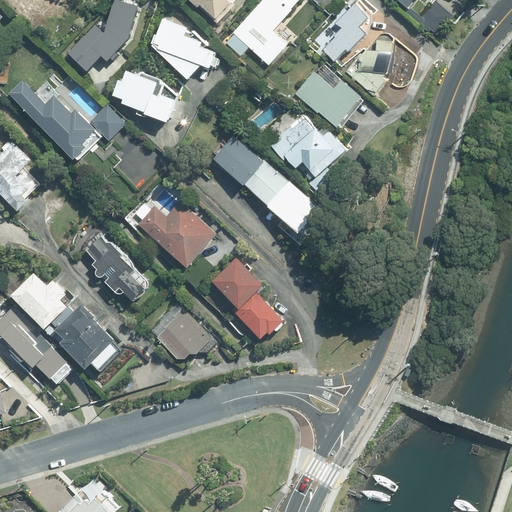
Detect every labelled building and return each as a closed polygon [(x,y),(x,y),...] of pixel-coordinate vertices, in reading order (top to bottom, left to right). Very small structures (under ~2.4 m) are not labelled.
[(13,0),(25,11),(35,1),(43,8),(45,6),(49,9),(57,0),(60,2),(62,0),(13,0)] [(88,36),(72,53),(91,71),(105,56),(111,62),(133,39),(142,6),(122,0),(119,0),(109,34),(99,25),(89,37),(88,36)] [(192,0),(220,24),(238,5),(236,3),(238,0),(192,0)] [(237,34),(228,43),(243,56),(251,47),(271,66),(290,45),(275,31),(294,10),(293,9),(302,0),(264,0),(235,33),(237,34)] [(391,0),(408,14),(412,10),(411,9),(418,0),(391,0)] [(419,15),(414,11),(410,16),(422,26),(427,20),(433,25),(428,30),(431,33),(433,30),(439,35),(456,16),(438,1),(434,6),(435,6),(425,18),(419,14),(419,15)] [(327,48),(325,49),(338,62),(350,50),(352,53),(371,34),(364,27),(372,18),(357,3),(337,23),(342,28),(333,37),(328,33),(320,41),(327,48)] [(198,25),(172,16),(159,53),(216,73),(224,53),(193,42),(198,25)] [(388,28),(351,68),(377,93),(401,67),(391,59),(405,44),(388,28)] [(366,101),(324,63),(296,94),(338,131),(366,101)] [(166,78),(131,65),(117,103),(172,124),(182,98),(161,90),(166,78)] [(28,79),(13,93),(80,162),(123,121),(110,107),(93,123),(63,92),(52,104),(28,79)] [(287,105),(268,121),(327,193),(341,181),(329,167),(352,148),(338,131),(329,139),(309,115),(301,122),(287,105)] [(326,209),(239,136),(217,163),(304,235),(326,209)] [(14,140),(0,153),(0,185),(21,207),(42,186),(25,169),(34,160),(14,140)] [(156,199),(139,218),(193,266),(222,234),(184,199),(172,213),(156,199)] [(110,235),(88,256),(135,303),(156,282),(110,235)] [(267,283),(240,257),(219,279),(245,304),(238,311),(268,340),(289,317),(261,290),(267,283)] [(17,290),(109,372),(131,347),(55,278),(50,282),(36,269),(17,290)] [(178,304),(153,333),(194,367),(218,338),(178,304)] [(75,366),(15,308),(0,323),(0,341),(28,368),(35,362),(57,384),(75,366)] [(79,491),(63,508),(67,511),(114,511),(122,504),(102,486),(88,500),(79,491)]
